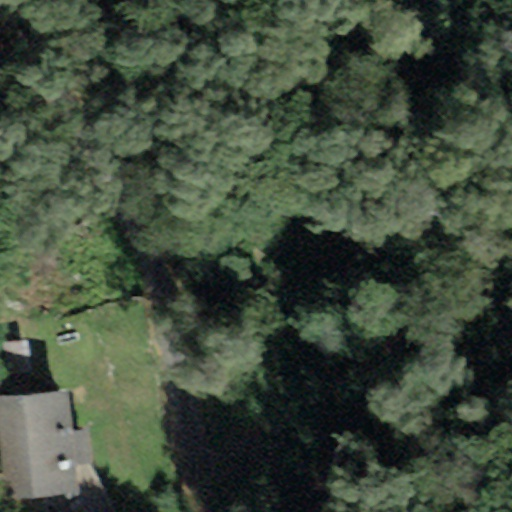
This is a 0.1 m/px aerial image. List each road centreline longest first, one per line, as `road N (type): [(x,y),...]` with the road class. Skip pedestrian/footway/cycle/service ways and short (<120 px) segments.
road 1 (unclassified): [(7,0),(134,225),(166,299),(220,511)]
road 2 (unclassified): [(511,130),(361,0)]
